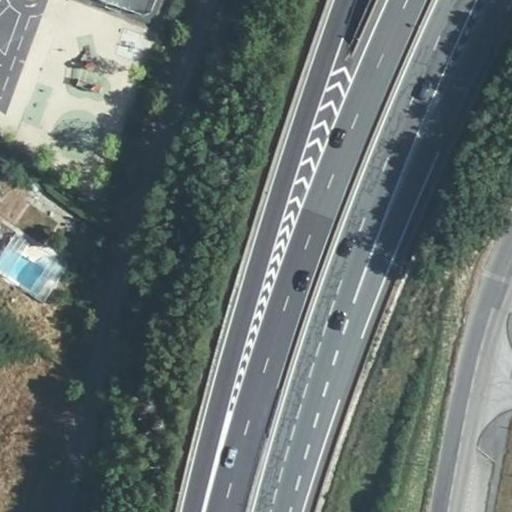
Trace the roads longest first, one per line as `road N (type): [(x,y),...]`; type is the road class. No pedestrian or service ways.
road 1 (trunk): [(270,505),(511,0)]
road 2 (trunk): [(409,0),(291,283),(221,511)]
road 3 (trunk): [(270,505),(331,302),(456,0)]
road 4 (trunk): [(346,0),(248,281),(191,511)]
road 5 (unclassified): [(511,259),(473,379),(446,511)]
